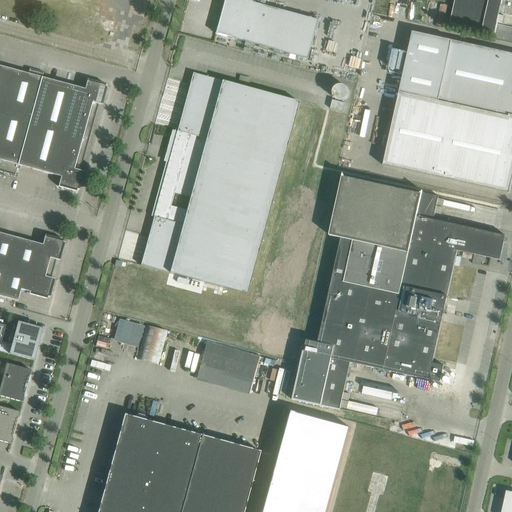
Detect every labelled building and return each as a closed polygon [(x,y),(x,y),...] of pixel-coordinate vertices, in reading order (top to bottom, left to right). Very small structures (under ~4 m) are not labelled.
[(244,0),(224,0),(215,34),(270,49),(281,10),(244,0)] [(492,1),(488,0),(454,0),(450,24),(485,32),(492,1)] [(502,0),(488,0),(492,1),(485,32),(495,34),(502,0)] [(413,32),(399,93),(438,101),(509,117),(509,115),(511,115),(511,53),(452,41),(413,32)] [(0,107),(11,69),(0,66),(0,107)] [(30,121),(42,77),(44,72),(43,72),(43,73),(30,69),(30,68),(28,74),(11,69),(0,107),(0,160),(0,170),(4,172),(4,173),(9,174),(9,173),(15,175),(18,165),(30,121)] [(174,130),(151,216),(154,217),(141,265),(247,294),(299,102),(193,73),(177,131),(174,130)] [(106,93),(107,87),(105,86),(106,84),(87,79),(85,89),(42,77),(30,121),(89,137),(90,134),(91,134),(91,133),(90,132),(98,104),(102,105),(104,99),(106,93)] [(399,93),(383,166),(509,194),(511,181),(511,115),(509,115),(509,117),(438,101),(399,93)] [(333,100),(331,109),(343,112),(346,103),(333,100)] [(89,137),(30,121),(18,165),(61,177),(58,187),(77,192),(77,190),(79,190),(81,184),(83,178),(82,178),(84,172),(80,171),(87,142),(88,143),(89,141),(88,141),(89,137)] [(294,399),(321,405),(340,409),(350,362),(440,382),(444,365),(433,363),(458,251),(501,260),(501,259),(500,259),(505,237),(506,237),(506,236),(434,220),(439,196),(423,193),(423,191),(422,193),(421,193),(421,194),(344,177),(345,176),(343,176),(344,174),(343,174),(330,236),(342,238),(318,343),(307,340),(294,399)] [(63,249),(65,242),(63,242),(63,240),(45,235),(42,245),(0,233),(0,254),(53,269),(56,260),(60,261),(61,255),(62,255),(62,253),(63,250),(64,249),(63,249)] [(53,269),(0,254),(0,296),(18,301),(21,290),(29,292),(29,294),(47,299),(48,297),(50,298),(51,291),(52,292),(52,290),(53,286),(53,287),(54,285),(53,285),(55,279),(51,278),(53,269)] [(37,340),(41,332),(42,329),(18,322),(11,345),(2,342),(0,350),(9,353),(9,354),(34,360),(35,357),(34,357),(35,348),(37,340)] [(24,390),(25,384),(26,382),(30,374),(31,370),(6,364),(0,386),(0,396),(22,402),(23,398),(24,390)] [(13,431),(14,426),(15,424),(18,416),(19,416),(20,412),(0,406),(0,440),(11,444),(12,440),(13,431)] [(288,411),(261,511),(327,511),(351,428),(288,411)] [(97,511),(243,511),(260,451),(202,436),(124,415),(97,511)] [(511,511),(511,492),(507,491),(507,492),(502,511),(511,511)]
